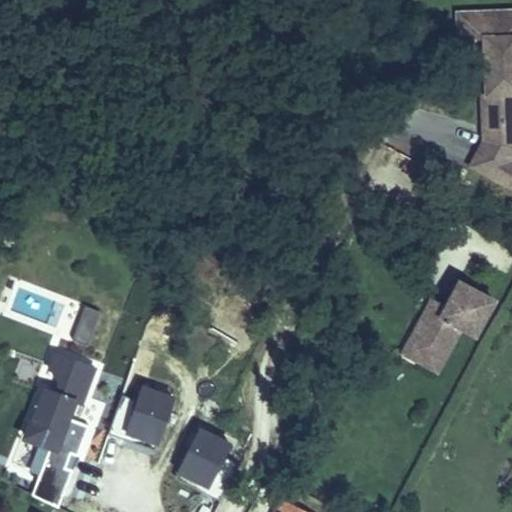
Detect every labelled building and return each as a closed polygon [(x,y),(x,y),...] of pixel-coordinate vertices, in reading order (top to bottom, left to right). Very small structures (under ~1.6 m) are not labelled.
[(511,11),(457,13),(457,39),(483,38),(495,38),(495,53),(489,53),(490,73),(484,74),(485,94),(481,95),(483,141),(511,140),(511,123),(502,123),(501,95),(511,94),(511,11)] [(495,53),(495,38),(483,38),(484,74),(490,73),(489,53),(495,53)] [(511,123),(511,94),(501,95),(502,123),(511,123)] [(496,181),(507,161),(510,162),(511,158),(511,140),(483,141),(470,167),(496,181)] [(511,163),(507,161),(496,181),(511,189),(511,163)] [(474,336),(493,301),(458,282),(445,307),(440,316),(427,309),(412,337),(423,343),(426,352),(420,362),(436,371),(460,328),(474,336)] [(440,316),(445,307),(431,300),(427,309),(440,316)] [(70,341),(88,347),(100,311),(83,305),(70,341)] [(420,362),(426,352),(423,343),(412,337),(403,353),(420,362)] [(28,437),(52,446),(41,476),(68,486),(74,469),(67,466),(72,452),(79,455),(91,425),(71,417),(77,400),(83,402),(96,369),(56,354),(51,369),(56,370),(61,383),(58,393),(46,389),(28,437)] [(127,435),(157,445),(172,399),(141,389),(137,403),(121,397),(108,436),(124,442),(127,435)] [(330,502),(364,442),(340,429),(337,433),(318,422),(292,469),(311,480),(306,488),(330,502)] [(203,494),(219,502),(237,465),(223,458),(229,445),(199,430),(178,473),(207,488),(203,494)] [(306,511),(281,499),(274,511),(306,511)]
